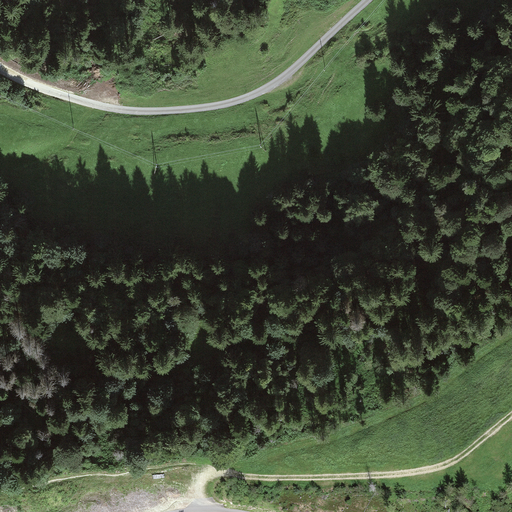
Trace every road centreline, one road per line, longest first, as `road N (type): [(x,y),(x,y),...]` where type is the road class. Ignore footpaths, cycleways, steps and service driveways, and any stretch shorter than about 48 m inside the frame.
road 1 (track): [(0,67),(111,107),(206,107),(268,86),(368,0)]
road 2 (track): [(197,510),(209,475),(284,480),(449,464),(511,412)]
